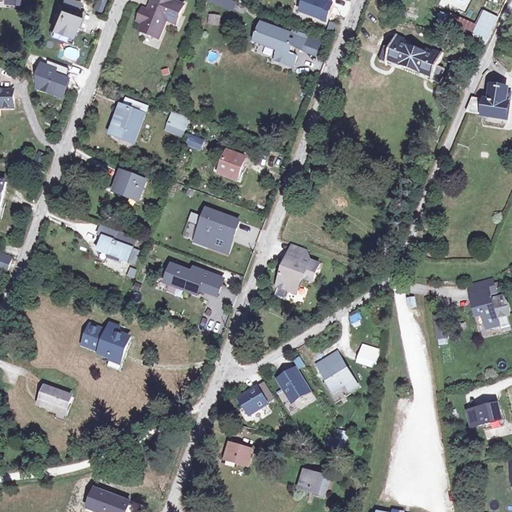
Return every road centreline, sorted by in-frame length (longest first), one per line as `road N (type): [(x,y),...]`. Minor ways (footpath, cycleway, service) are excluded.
road 1 (residential): [(209,399),(359,0)]
road 2 (residential): [(122,0),(0,320)]
road 3 (residential): [(511,0),(398,266)]
road 4 (residential): [(398,266),(442,511)]
road 5 (residential): [(398,266),(209,399)]
road 6 (residential): [(209,399),(91,463),(0,480)]
road 7 (residential): [(168,511),(209,399)]
